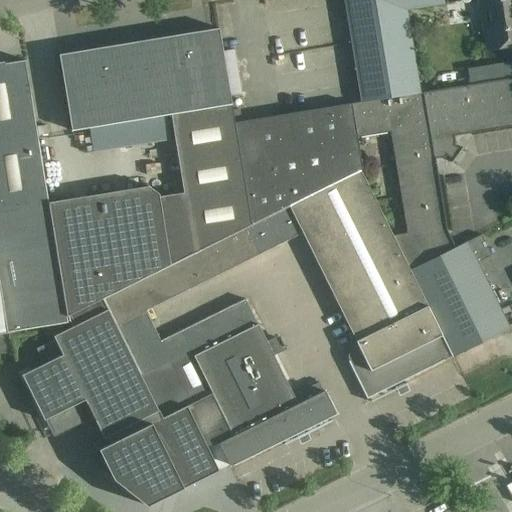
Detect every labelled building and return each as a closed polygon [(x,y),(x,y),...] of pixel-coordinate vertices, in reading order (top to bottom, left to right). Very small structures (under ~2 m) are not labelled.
[(343,0),(360,102),(418,93),(405,11),(444,5),(442,0),(343,0)] [(511,0),(478,0),(479,4),(484,3),(492,50),(511,46),(511,0)] [(343,44),(334,46),(338,69),(354,66),(345,18),(338,19),(343,44)] [(63,54),(59,55),(71,131),(83,129),(129,121),(170,115),(231,104),(219,28),(215,29),(215,32),(213,32),(142,44),(142,41),(136,42),(136,45),(131,46),(63,57),(63,54)] [(0,292),(7,335),(67,325),(66,317),(48,205),(24,61),(0,64),(0,292)] [(360,102),(351,104),(356,137),(387,132),(392,161),(404,232),(390,234),(408,270),(453,247),(445,229),(434,161),(434,158),(443,156),(445,154),(451,159),(450,161),(449,161),(451,162),(451,161),(461,148),(460,148),(458,150),(451,145),(453,143),(452,136),(502,128),(511,126),(511,77),(495,81),(418,93),(381,99),(360,102)] [(234,123),(231,104),(170,115),(183,190),(193,254),(246,228),(251,226),(234,123)] [(351,104),(234,123),(251,226),(359,172),(361,171),(356,137),(351,104)] [(251,226),(246,228),(259,253),(302,232),(359,348),(351,352),(350,352),(349,353),(349,354),(348,354),(348,355),(347,356),(347,357),(347,358),(347,359),(348,360),(348,361),(349,361),(348,362),(367,399),(394,385),(398,393),(407,389),(404,381),(452,357),(452,356),(442,335),(408,270),(390,234),(359,172),(251,226)] [(49,203),(48,203),(67,317),(102,299),(170,265),(193,254),(183,190),(159,194),(148,186),(147,186),(147,187),(128,190),(49,203)] [(193,254),(170,266),(102,299),(140,374),(168,360),(169,360),(169,359),(160,341),(145,310),(259,253),(246,228),(193,254)] [(466,241),(453,247),(408,270),(442,335),(452,356),(510,328),(477,262),(491,255),(481,235),(467,242),(466,241)] [(0,353),(10,352),(7,335),(0,292),(0,353)] [(44,364),(22,375),(44,419),(47,418),(53,432),(81,418),(75,405),(85,400),(95,420),(94,420),(103,438),(159,411),(140,374),(102,299),(67,317),(69,322),(72,327),(53,336),(54,340),(36,349),(44,364)] [(274,356),(281,352),(274,338),(267,342),(245,299),(180,331),(160,341),(169,359),(169,360),(168,360),(179,382),(190,404),(191,403),(212,393),(216,401),(227,423),(234,437),(219,444),(224,453),(230,465),(295,433),(300,442),(308,437),(304,429),(335,413),(325,392),(298,405),(289,387),(274,356)] [(168,360),(140,374),(159,411),(162,418),(187,405),(190,404),(168,360)] [(106,445),(98,449),(113,480),(147,506),(219,471),(187,405),(162,418),(159,411),(103,438),(106,445)]
